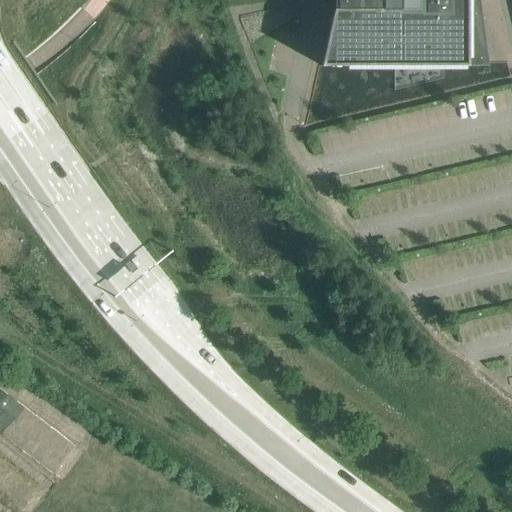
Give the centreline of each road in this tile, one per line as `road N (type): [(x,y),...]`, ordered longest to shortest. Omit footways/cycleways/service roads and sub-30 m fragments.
road 1 (secondary): [(390,511),(282,429),(197,348),(110,245),(34,135)]
road 2 (secondary): [(0,164),(76,269),(194,400),(333,511)]
